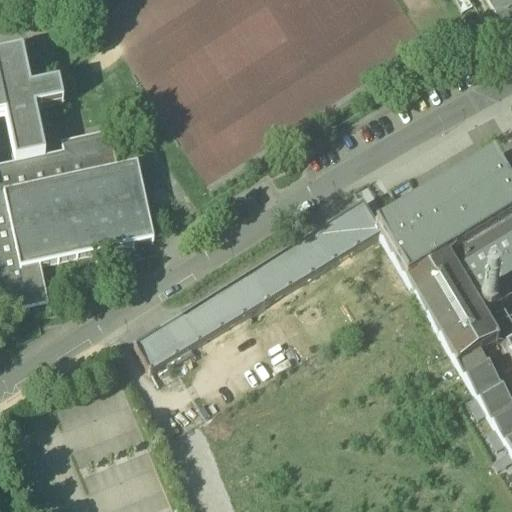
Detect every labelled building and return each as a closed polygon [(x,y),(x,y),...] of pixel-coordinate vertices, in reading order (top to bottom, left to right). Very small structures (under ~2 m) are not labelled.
[(451,0),(461,18),(472,12),(465,0),(451,0)] [(511,0),(483,0),(497,21),(511,11),(511,0)] [(494,23),(511,55),(511,11),(497,21),(494,23)] [(0,123),(4,123),(14,169),(44,162),(34,116),(59,111),(62,110),(58,90),(55,91),(30,96),(29,93),(21,59),(0,63),(0,123)] [(0,280),(19,277),(3,200),(117,176),(109,138),(67,147),(61,148),(63,158),(44,162),(14,169),(0,171),(0,280)] [(379,243),(404,286),(427,273),(446,262),(511,222),(511,200),(491,166),(444,194),(421,208),(376,235),(374,236),(379,243)] [(3,200),(19,277),(40,272),(153,247),(136,171),(117,176),(3,200)] [(133,354),(149,381),(166,371),(190,357),(379,243),(374,236),(376,235),(362,211),(307,245),(308,245),(187,320),(133,354)] [(511,222),(446,262),(481,320),(485,318),(477,304),(491,296),(499,309),(511,301),(511,222)] [(404,286),(455,371),(497,346),(481,320),(446,262),(427,273),(404,286)] [(40,272),(19,277),(0,280),(0,320),(48,310),(40,272)] [(190,357),(166,371),(168,376),(193,361),(190,357)] [(511,436),(511,412),(479,357),(455,371),(475,404),(486,422),(494,435),(499,444),(511,436)] [(477,427),(486,422),(475,404),(466,410),(477,427)] [(495,458),(504,453),(503,450),(499,444),(494,435),(485,441),(495,458)] [(511,444),(511,436),(499,444),(503,450),(511,444)] [(511,444),(503,450),(504,453),(508,459),(511,465),(511,444)] [(496,478),(511,468),(511,465),(508,459),(491,469),(496,478)]
